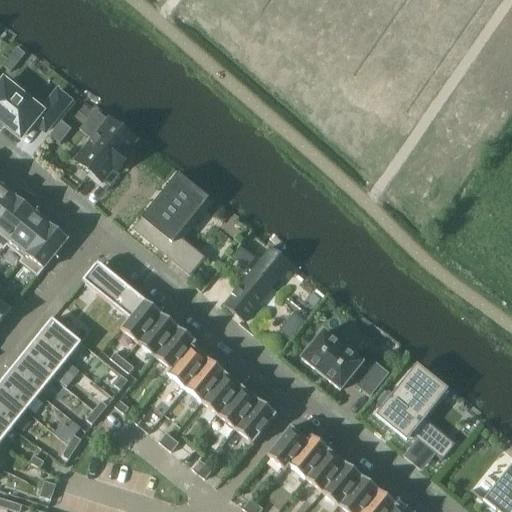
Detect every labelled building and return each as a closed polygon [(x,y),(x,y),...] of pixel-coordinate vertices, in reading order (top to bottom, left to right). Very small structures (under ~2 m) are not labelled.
[(18,49),(3,67),(10,73),(25,55),(18,49)] [(3,83),(0,87),(0,121),(20,138),(33,123),(45,133),(70,102),(57,92),(40,113),(3,83)] [(102,184),(112,171),(116,174),(133,154),(129,150),(136,142),(109,120),(75,162),(102,184)] [(71,130),(61,122),(49,137),(59,145),(71,130)] [(183,245),(175,238),(205,201),(177,178),(135,231),(171,260),(183,245)] [(0,219),(16,199),(0,186),(0,219)] [(16,199),(0,219),(0,248),(3,251),(33,213),(16,199)] [(33,213),(3,251),(4,251),(7,247),(22,260),(19,264),(20,264),(50,227),(33,213)] [(50,227),(20,264),(37,278),(67,241),(50,227)] [(270,248),(223,307),(244,324),(278,281),(282,284),(291,273),(287,270),(291,265),(270,248)] [(232,257),(247,269),(254,260),(240,248),(232,257)] [(128,320),(143,302),(100,268),(101,267),(97,264),(95,267),(82,283),(128,320)] [(10,295),(1,287),(0,288),(0,297),(5,301),(10,295)] [(137,345),(161,316),(143,302),(128,320),(120,331),(137,345)] [(0,324),(9,312),(0,304),(0,324)] [(161,316),(137,345),(155,359),(178,330),(161,316)] [(37,339),(66,362),(80,344),(51,321),(37,339)] [(88,335),(82,330),(74,339),(81,344),(88,335)] [(155,359),(170,372),(171,373),(191,348),(192,349),(196,345),(178,330),(155,359)] [(369,397),(387,375),(374,365),(368,374),(360,367),(362,365),(323,333),(301,360),(340,392),(351,378),(359,384),(357,387),(369,397)] [(23,356),(52,379),(66,362),(37,339),(23,356)] [(171,373),(170,372),(166,377),(184,391),(208,362),(192,349),(191,348),(171,373)] [(110,361),(119,368),(124,362),(115,354),(110,361)] [(10,372),(39,396),(52,379),(23,356),(10,372)] [(124,362),(119,368),(129,376),(134,370),(124,362)] [(225,376),(208,362),(184,391),(201,405),(225,376)] [(0,384),(0,392),(25,413),(39,396),(10,372),(0,384)] [(388,392),(375,408),(380,411),(375,418),(406,443),(411,437),(442,462),(454,446),(423,421),(427,416),(418,408),(433,390),(411,373),(392,396),(388,392)] [(242,390),(225,376),(201,405),(218,419),(242,390)] [(121,378),(114,387),(120,392),(128,383),(121,378)] [(259,403),(242,390),(218,419),(235,432),(259,403)] [(0,420),(12,429),(25,413),(0,392),(0,420)] [(129,410),(119,402),(114,409),(124,417),(129,410)] [(101,403),(93,412),(100,417),(107,408),(101,403)] [(259,403),(235,432),(252,446),(276,417),(259,403)] [(100,417),(93,412),(86,422),(92,427),(100,417)] [(137,428),(145,418),(139,413),(131,422),(137,428)] [(0,443),(12,429),(0,420),(0,443)] [(307,443),(306,442),(290,429),(266,458),(285,473),(289,468),(288,467),(307,443)] [(165,450),(172,440),(166,435),(158,444),(165,450)] [(74,437),(68,448),(75,452),(81,442),(74,437)] [(310,437),(306,442),(307,443),(288,467),(289,468),(305,481),(328,452),(310,437)] [(179,445),(172,440),(165,450),(171,455),(179,445)] [(75,452),(68,448),(61,458),(68,462),(75,452)] [(321,495),(345,466),(328,452),(305,481),(321,495)] [(33,458),(29,465),(40,471),(44,464),(33,458)] [(198,477),(206,467),(199,462),(192,472),(198,477)] [(494,511),(511,511),(511,465),(482,502),(494,511)] [(362,479),(345,466),(321,495),(338,508),(362,479)] [(212,472),(206,467),(198,477),(204,482),(212,472)] [(363,511),(379,493),(362,479),(338,508),(342,511),(363,511)] [(44,483),(42,491),(49,493),(52,486),(44,483)] [(49,493),(42,491),(39,498),(47,501),(49,493)] [(391,511),(396,507),(379,493),(363,511),(391,511)] [(0,508),(8,511),(10,504),(0,500),(0,508)] [(243,511),(251,511),(256,506),(249,501),(242,511),(243,511)]
